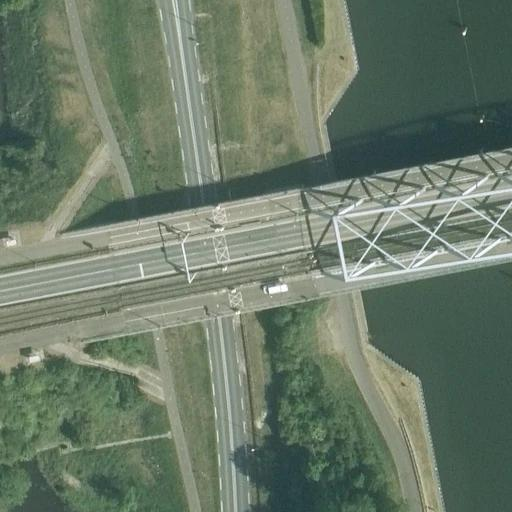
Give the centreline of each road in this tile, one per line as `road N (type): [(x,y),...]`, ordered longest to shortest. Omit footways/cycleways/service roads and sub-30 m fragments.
road 1 (primary): [(0,291),(511,190)]
road 2 (unclassified): [(0,345),(511,244)]
road 3 (primary): [(232,511),(221,343),(173,0)]
